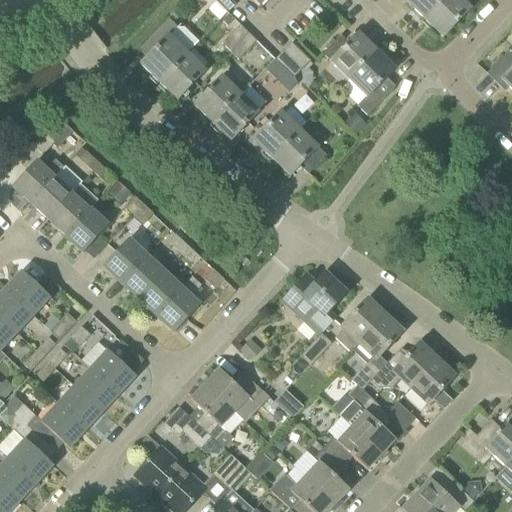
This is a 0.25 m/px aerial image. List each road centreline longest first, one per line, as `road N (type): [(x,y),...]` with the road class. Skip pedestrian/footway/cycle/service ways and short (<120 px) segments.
road 1 (residential): [(310,237),(129,100),(38,0)]
road 2 (residential): [(0,254),(8,244),(33,245),(176,378)]
road 3 (residential): [(495,374),(310,237)]
road 4 (residential): [(176,378),(310,237)]
road 5 (residential): [(364,511),(495,374)]
road 6 (residential): [(93,469),(176,378)]
